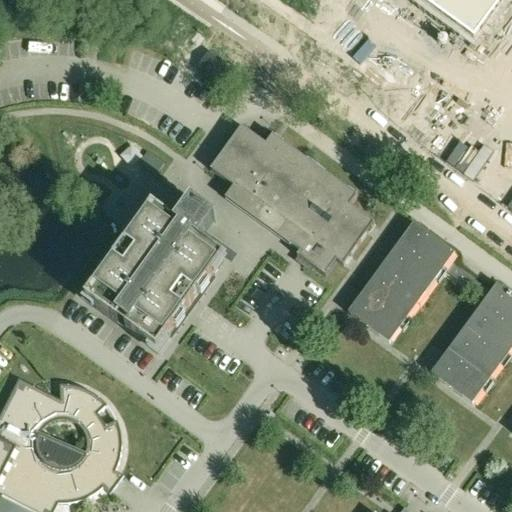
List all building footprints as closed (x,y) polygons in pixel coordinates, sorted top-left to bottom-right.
[(511,0),(415,0),(471,39),(499,0),(511,0)] [(210,55),(199,71),(228,92),(239,76),(210,55)] [(128,116),(140,115),(139,95),(127,95),(128,116)] [(242,130),(211,173),(234,189),(225,201),(290,249),(291,247),(301,253),(297,259),(326,279),(337,264),(344,269),(375,226),(351,208),(357,199),(273,138),(266,147),(242,130)] [(117,200),(130,214),(151,194),(138,180),(117,200)] [(115,229),(125,210),(111,203),(101,222),(115,229)] [(153,211),(86,304),(158,356),(225,263),(199,244),(214,223),(216,225),(218,224),(193,206),(192,207),(194,209),(179,230),(153,211)] [(492,295),(450,264),(455,256),(414,226),(348,315),(389,345),(444,272),(486,303),(432,376),(473,406),(511,352),(511,297),(498,287),(492,295)] [(0,511),(55,511),(58,507),(63,507),(68,507),(77,505),(84,503),(90,500),(94,498),(98,495),(102,492),(110,498),(124,479),(115,474),(121,455),(122,444),(119,429),(117,424),(106,430),(97,416),(107,409),(95,398),(86,393),(75,390),(70,389),(59,388),(60,403),(20,383),(0,420),(0,511)]
